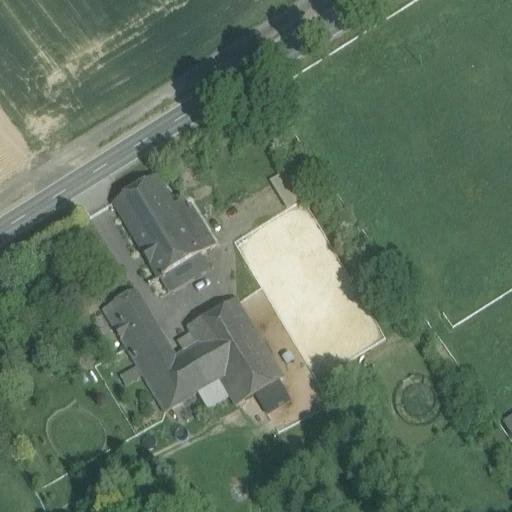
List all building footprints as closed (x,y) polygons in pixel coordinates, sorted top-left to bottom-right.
[(287,213),(304,202),(287,176),(271,187),(287,213)] [(155,181),(115,206),(135,241),(177,215),(155,181)] [(177,215),(135,241),(160,281),(200,256),(214,247),(190,207),(177,215)] [(210,273),(200,256),(160,281),(170,297),(210,273)] [(175,362),(135,294),(104,313),(165,415),(197,396),(218,384),(220,382),(199,347),(199,348),(175,362)] [(199,347),(220,382),(236,409),(255,398),(279,384),(284,381),(237,302),(188,330),(199,348),(199,347)] [(229,402),(218,384),(197,396),(208,414),(229,402)] [(279,384),(255,398),(264,414),(288,400),(279,384)] [(511,415),(502,423),(511,438),(511,415)]
